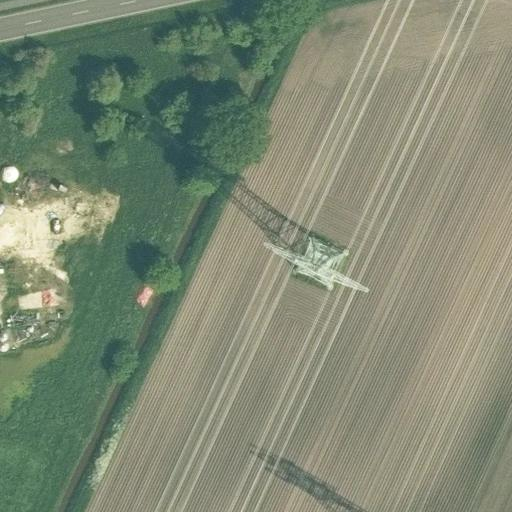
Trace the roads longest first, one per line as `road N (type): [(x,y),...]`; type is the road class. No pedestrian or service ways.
road 1 (unknown): [(313,0),(168,354)]
road 2 (tertiary): [(140,0),(0,29)]
